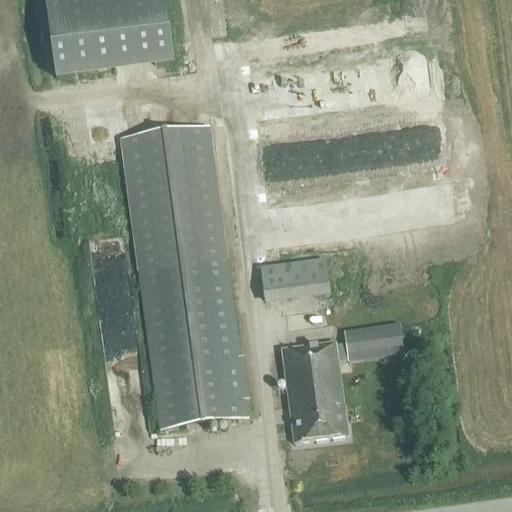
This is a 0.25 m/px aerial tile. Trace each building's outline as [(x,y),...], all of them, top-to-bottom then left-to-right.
[(176,68),(168,0),(46,0),(56,81),(176,68)] [(250,422),(211,129),(119,142),(158,435),(250,422)] [(267,303),(287,300),(332,295),(328,264),(264,271),(267,303)] [(338,346),(287,352),(286,352),(296,447),(349,441),(340,364),(349,363),(349,365),(405,358),(402,328),(345,335),(347,348),(338,349),(338,346)] [(409,354),(402,363),(412,369),(418,360),(409,354)]
